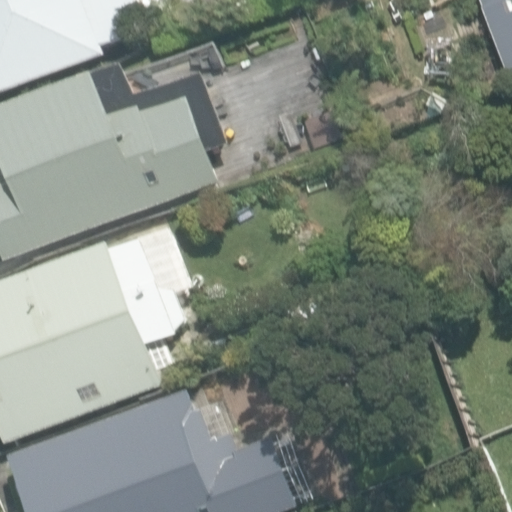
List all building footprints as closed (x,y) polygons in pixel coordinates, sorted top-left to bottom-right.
[(0,0),(0,96),(111,57),(106,46),(141,33),(132,6),(143,2),(142,0),(0,0)] [(511,0),(482,0),(508,75),(511,73),(511,0)] [(0,237),(10,265),(226,184),(214,151),(230,145),(206,82),(146,104),(133,72),(0,122),(0,237)] [(0,412),(13,446),(172,387),(158,349),(186,339),(184,333),(193,322),(183,292),(176,289),(159,242),(122,256),(119,248),(0,292),(0,412)] [(337,263),(353,306),(399,289),(382,245),(337,263)] [(217,387),(17,460),(35,511),(295,511),(304,509),(279,440),(242,453),(217,387)]
